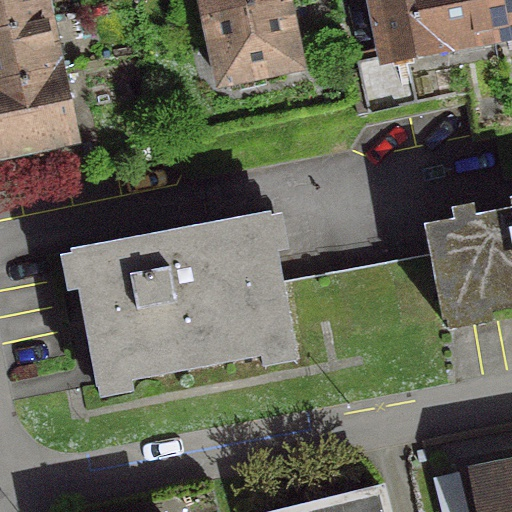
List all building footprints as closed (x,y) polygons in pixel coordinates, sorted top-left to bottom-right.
[(0,0),(0,27),(42,18),(38,0),(0,0)] [(279,0),(198,0),(202,16),(280,1),(279,0)] [(441,48),(431,0),(368,0),(378,50),(351,56),(364,114),(412,103),(403,55),(441,48)] [(431,0),(441,48),(489,39),(481,0),(431,0)] [(511,0),(481,0),(489,39),(511,34),(511,0)] [(280,1),(202,16),(216,83),(294,66),(286,29),(280,1)] [(0,27),(0,81),(53,70),(42,18),(0,27)] [(0,153),(68,139),(53,70),(0,81),(0,153)] [(509,209),(421,226),(427,257),(387,265),(399,328),(432,322),(429,302),(435,301),(439,319),(511,305),(511,198),(507,199),(509,209)] [(265,215),(68,252),(92,387),(399,328),(387,265),(278,285),(265,215)] [(511,511),(511,463),(468,472),(475,511),(511,511)] [(442,511),(469,511),(461,469),(435,475),(442,511)] [(382,511),(377,489),(284,511),(382,511)]
